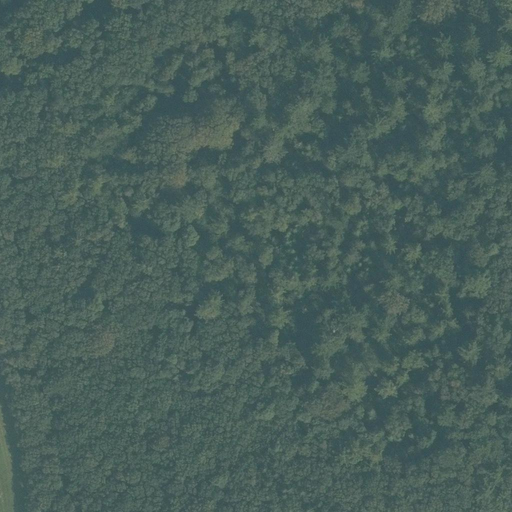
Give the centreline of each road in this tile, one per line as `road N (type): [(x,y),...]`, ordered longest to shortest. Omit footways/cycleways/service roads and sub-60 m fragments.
road 1 (track): [(76,511),(32,353),(11,181),(0,159)]
road 2 (track): [(105,0),(0,65)]
